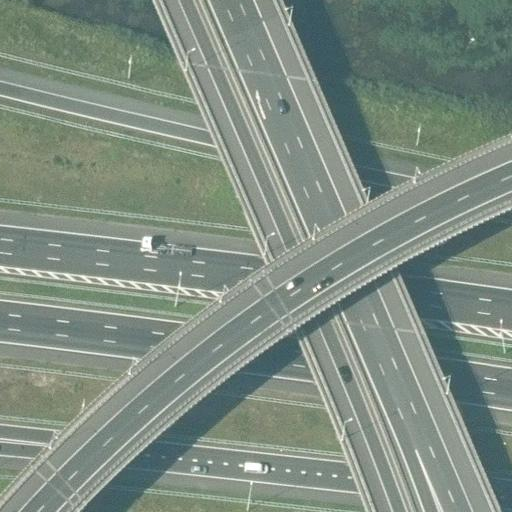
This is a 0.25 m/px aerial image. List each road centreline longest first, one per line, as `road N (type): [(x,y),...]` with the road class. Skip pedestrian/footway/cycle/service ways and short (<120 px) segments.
road 1 (motorway): [(180,0),(397,511)]
road 2 (motorway): [(511,203),(356,280),(226,367),(63,511)]
road 3 (motorway): [(511,203),(0,90)]
road 4 (motorway): [(0,325),(511,391)]
road 5 (motorway): [(511,313),(0,250)]
road 6 (motorway): [(409,428),(226,0)]
road 7 (motorway): [(114,445),(511,488)]
